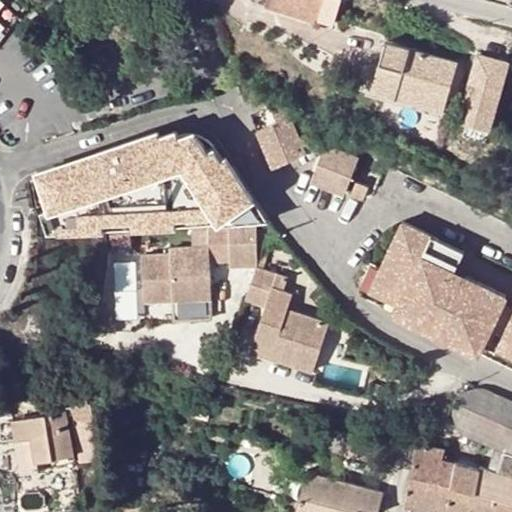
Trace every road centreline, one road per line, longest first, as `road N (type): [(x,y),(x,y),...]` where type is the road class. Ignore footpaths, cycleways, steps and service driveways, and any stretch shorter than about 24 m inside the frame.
road 1 (residential): [(229,124),(334,284),(396,336),(511,390)]
road 2 (unknown): [(448,360),(408,405),(372,415),(236,371)]
road 3 (residential): [(26,163),(37,117),(169,82),(216,90)]
road 4 (residential): [(26,163),(180,108),(229,124)]
